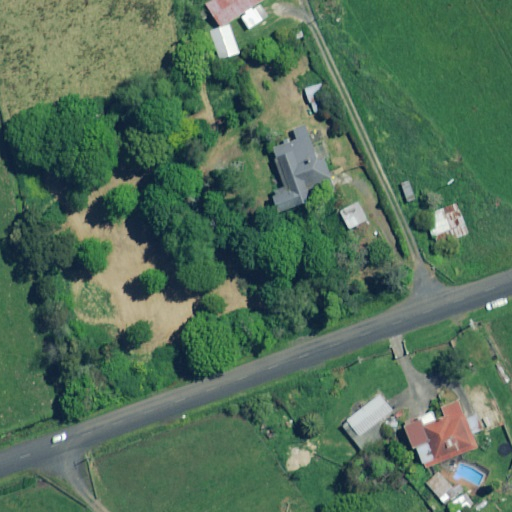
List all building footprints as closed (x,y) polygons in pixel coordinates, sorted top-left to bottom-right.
[(265,0),(215,0),(207,5),(221,28),(265,0)] [(256,9),(241,19),(249,31),(264,22),(256,9)] [(230,28),(212,34),(221,61),(239,54),(230,28)] [(308,103),(326,97),(322,84),(304,90),(308,103)] [(326,97),(308,103),(313,115),(331,109),(326,97)] [(315,146),(314,143),(309,144),(303,124),(283,130),(286,137),(281,139),(283,145),(272,148),(272,149),(284,186),(273,190),(280,213),(307,205),(304,195),(332,186),(324,159),(328,158),(324,143),(315,146)] [(427,226),(434,243),(452,236),(454,241),(469,235),(456,203),(423,216),(427,226)] [(355,414),(340,425),(363,455),(387,436),(377,423),(392,411),(377,391),(368,398),(371,402),(364,407),(360,401),(350,408),(355,414)] [(402,426),(412,450),(416,448),(425,469),(476,448),(472,436),(480,433),(473,417),(465,420),(458,402),(441,409),(445,418),(436,422),(432,413),(402,426)] [(454,489),(440,473),(426,484),(445,505),(463,492),(458,486),(454,489)] [(464,511),(474,506),(466,494),(448,506),(451,511),(464,511)]
